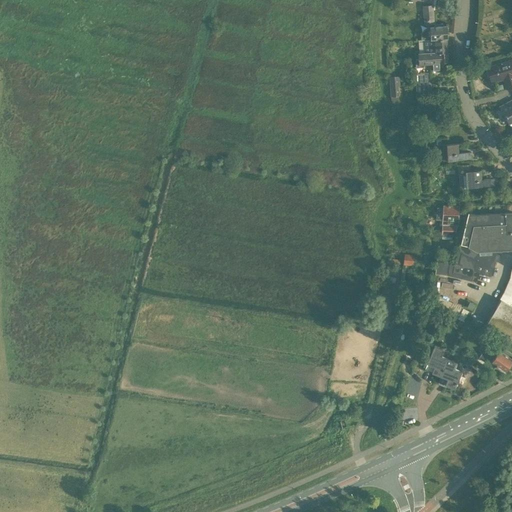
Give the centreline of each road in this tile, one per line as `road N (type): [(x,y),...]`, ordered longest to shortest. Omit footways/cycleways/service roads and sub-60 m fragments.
road 1 (track): [(368,479),(355,445),(371,406),(391,286)]
road 2 (track): [(400,186),(380,143),(383,0)]
road 3 (residential): [(511,167),(469,114),(460,61),(463,0)]
road 4 (primary): [(391,453),(260,511)]
road 5 (primary): [(511,394),(391,453)]
